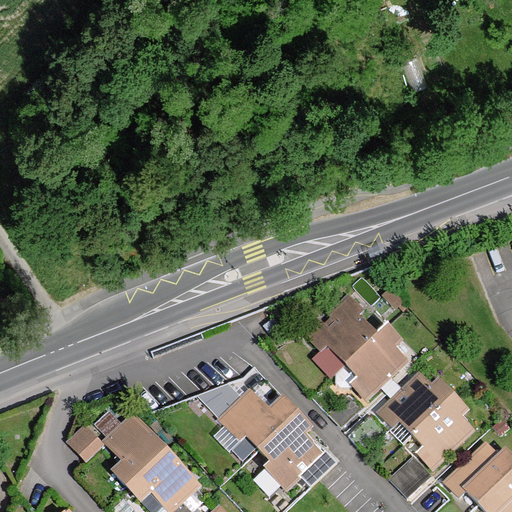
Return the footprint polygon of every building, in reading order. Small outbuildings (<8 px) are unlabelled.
[(364,314),(349,298),(332,315),(336,319),(326,329),(323,325),(310,338),(323,352),(329,346),(348,366),(338,376),(338,385),(342,390),(351,391),(354,387),(368,401),(408,363),(395,350),(402,343),(388,329),(379,338),(360,318),(364,314)] [(434,390),(422,377),(382,415),(395,429),(382,442),(387,447),(397,438),(404,446),(414,438),(426,451),(421,456),(434,471),(474,433),(462,421),(470,413),(442,383),(434,390)] [(271,406),(252,385),(217,419),(242,445),(247,439),(268,460),(263,465),(287,489),(325,453),(315,442),(305,432),(313,424),(300,411),(284,394),(271,406)] [(170,511),(198,487),(135,419),(107,444),(127,465),(117,474),(143,502),(153,493),(170,511)] [(86,426),(67,444),(85,464),(105,446),(86,426)] [(501,461),(488,447),(448,485),(461,499),(468,493),(486,511),(511,511),(511,456),(509,454),(501,461)]
